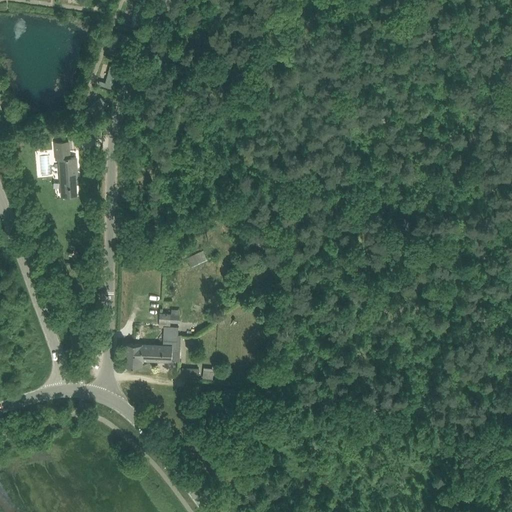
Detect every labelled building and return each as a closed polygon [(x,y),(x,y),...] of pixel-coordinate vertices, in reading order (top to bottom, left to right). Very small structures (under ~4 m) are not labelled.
[(135,5),(132,25),(140,27),(143,6),(135,5)] [(113,88),(119,67),(110,65),(104,85),(113,88)] [(24,145),(23,133),(14,134),(15,145),(24,145)] [(70,158),(70,151),(69,142),(59,142),(59,143),(55,143),(56,159),(60,159),(62,196),(77,195),(76,178),(79,178),(77,158),(70,158)] [(259,234),(256,246),(266,248),(268,236),(259,234)] [(208,259),(204,250),(188,257),(192,266),(208,259)] [(167,320),(171,321),(171,313),(160,312),(160,320),(159,327),(164,327),(164,325),(167,325),(167,320)] [(164,333),(164,345),(164,352),(150,351),(149,359),(172,360),(180,360),(181,334),(178,334),(179,325),(167,325),(164,325),(164,327),(164,333)] [(142,359),(149,359),(150,351),(164,352),(164,345),(126,343),(125,366),(142,366),(142,359)] [(199,376),(199,368),(180,367),(180,376),(199,376)]
